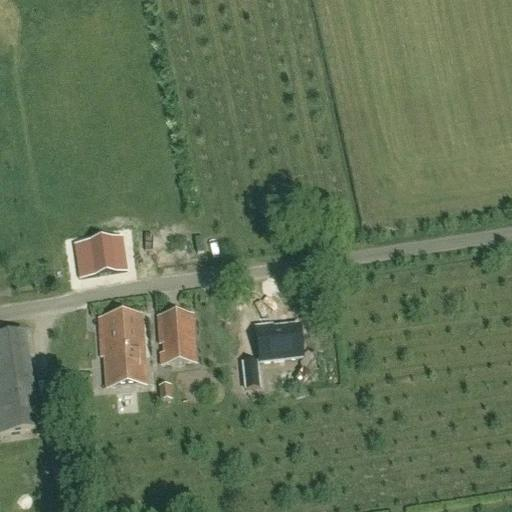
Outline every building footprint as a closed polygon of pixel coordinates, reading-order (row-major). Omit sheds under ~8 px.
[(127,273),(123,241),(75,248),(80,280),(127,273)] [(193,317),(159,320),(162,367),(197,365),(193,317)] [(107,390),(147,388),(143,319),(99,322),(101,360),(105,359),(107,390)] [(259,365),(301,361),(297,329),(256,334),(259,365)] [(0,438),(35,433),(25,362),(9,365),(5,338),(0,339),(0,438)] [(244,392),(259,390),(256,364),(242,366),(244,392)] [(159,403),(171,402),(169,388),(158,389),(159,403)]
